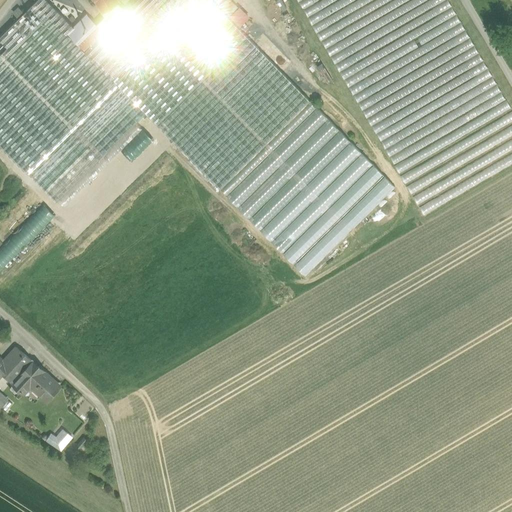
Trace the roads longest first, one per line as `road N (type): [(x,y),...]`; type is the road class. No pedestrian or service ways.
road 1 (unclassified): [(511,76),(468,0),(9,0),(0,11)]
road 2 (residential): [(0,313),(109,422)]
